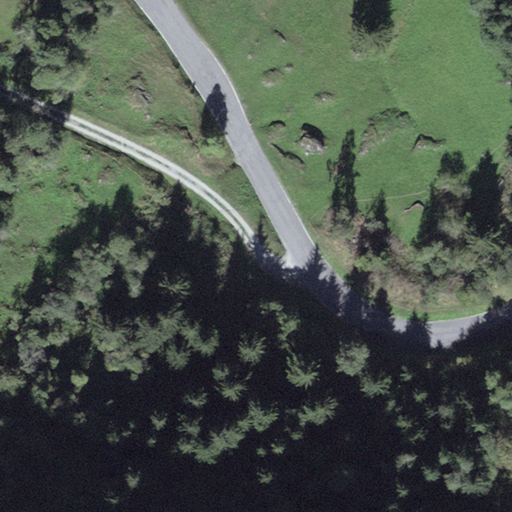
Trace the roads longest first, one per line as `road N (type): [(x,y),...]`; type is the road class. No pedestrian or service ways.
road 1 (tertiary): [(148,0),(213,83),(314,268),(368,328),(407,343),(511,326)]
road 2 (track): [(314,268),(277,272),(226,208),(168,168),(0,93)]
